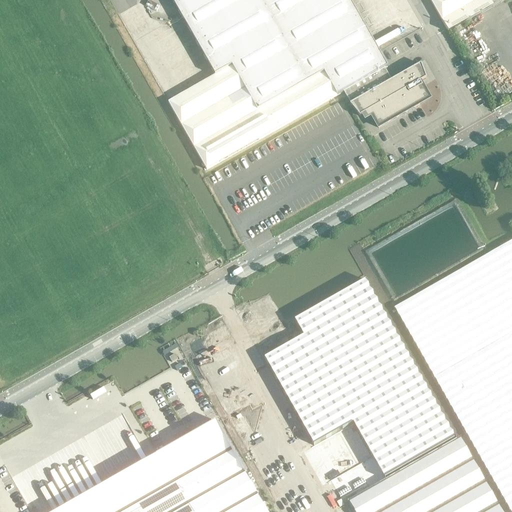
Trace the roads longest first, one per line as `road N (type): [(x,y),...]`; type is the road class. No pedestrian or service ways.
road 1 (unclassified): [(0,411),(511,118)]
road 2 (unknown): [(245,344),(225,355),(220,376),(297,511)]
